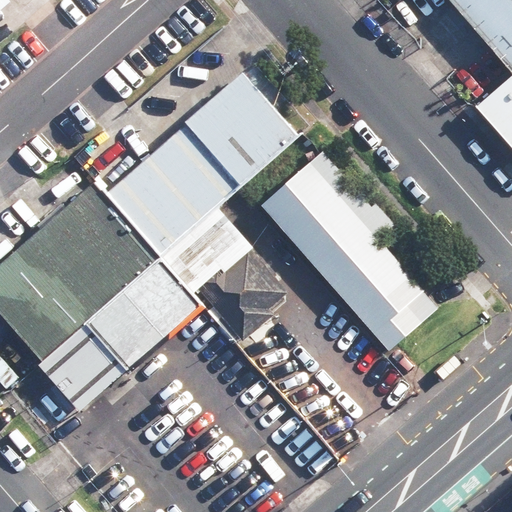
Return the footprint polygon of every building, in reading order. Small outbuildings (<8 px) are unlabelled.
[(0,0),(0,9),(10,0),(0,0)] [(511,0),(452,0),(511,68),(511,0)] [(244,72),(100,203),(154,262),(161,270),(305,140),(244,72)] [(511,85),(479,114),(511,152),(511,85)] [(451,313),(316,165),(252,223),(387,371),(451,313)] [(0,247),(0,327),(28,357),(140,258),(85,199),(71,183),(0,247)] [(182,293),(202,315),(242,359),(293,313),(232,247),(182,293)] [(158,277),(151,269),(39,368),(33,373),(78,422),(194,316),(179,300),(158,277)]
